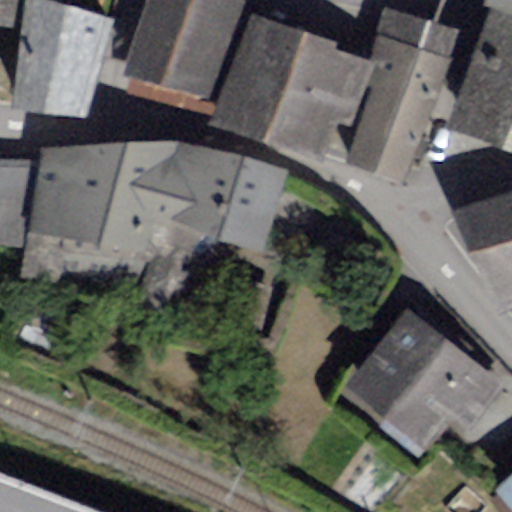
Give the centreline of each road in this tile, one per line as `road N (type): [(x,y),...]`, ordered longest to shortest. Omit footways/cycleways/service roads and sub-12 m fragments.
road 1 (residential): [(0,130),(112,129),(260,146),(373,201),(403,229)]
road 2 (residential): [(403,229),(511,340)]
